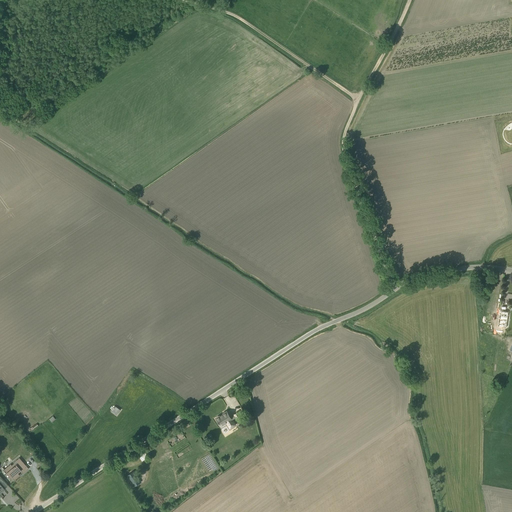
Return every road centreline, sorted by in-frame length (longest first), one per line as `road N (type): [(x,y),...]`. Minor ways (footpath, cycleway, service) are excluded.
road 1 (unclassified): [(231,384),(405,282),(474,266),(511,270)]
road 2 (residential): [(34,511),(231,384)]
